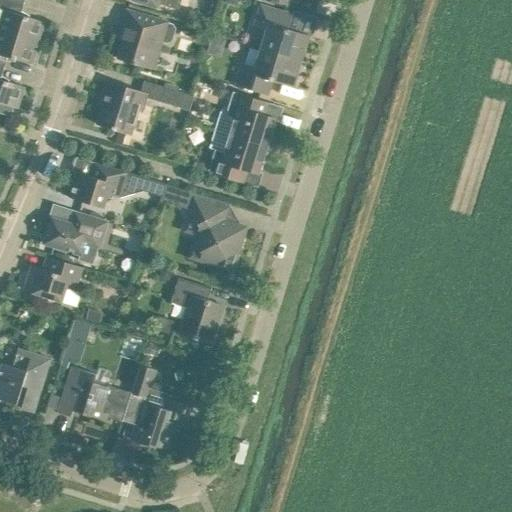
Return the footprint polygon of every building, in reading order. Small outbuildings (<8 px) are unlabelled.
[(0,0),(0,31),(38,43),(44,22),(21,15),(24,3),(13,0),(0,0)] [(146,0),(151,1),(179,10),(181,0),(146,0)] [(293,14),(274,8),(261,4),(254,25),(267,29),(261,48),(302,61),(310,35),(289,29),(293,14)] [(190,8),(186,20),(210,27),(214,15),(190,8)] [(168,22),(147,15),(128,10),(121,30),(126,31),(118,58),(154,69),(163,41),(167,43),(172,41),(176,29),(173,24),(168,22)] [(31,64),(38,43),(0,31),(0,67),(4,69),(8,57),(31,64)] [(294,87),(302,61),(261,48),(255,68),(242,65),(236,85),(268,95),(273,80),(294,87)] [(14,107),(18,108),(24,87),(1,79),(4,69),(0,67),(0,113),(11,116),(14,107)] [(148,94),(106,81),(102,94),(106,95),(97,124),(132,134),(139,110),(143,111),(148,94)] [(194,96),(164,86),(159,101),(189,111),(194,96)] [(268,102),(249,96),(233,91),(227,110),(227,113),(232,118),(236,118),(231,135),(267,146),(276,118),(264,115),(268,102)] [(201,111),(191,109),(188,121),(197,124),(201,111)] [(259,173),(267,146),(231,135),(224,156),(213,153),(208,171),(244,182),(247,170),(259,173)] [(77,172),(69,197),(88,203),(104,208),(108,194),(119,198),(144,191),(154,194),(158,181),(148,178),(127,171),(127,173),(94,163),(94,164),(100,166),(96,177),(77,172)] [(184,189),(179,206),(192,209),(203,230),(202,231),(196,234),(194,241),(197,247),(195,254),(203,257),(206,262),(212,264),(218,262),(231,266),(238,243),(241,244),(244,234),(242,230),(246,228),(246,227),(231,223),(227,215),(230,203),(186,190),(184,189)] [(107,220),(96,216),(77,211),(72,224),(53,218),(46,243),(82,254),(86,243),(99,247),(107,220)] [(83,267),(66,262),(47,256),(43,269),(34,266),(32,274),(29,273),(24,290),(62,302),(67,288),(76,290),(83,267)] [(212,288),(193,282),(179,278),(172,302),(187,307),(179,332),(214,343),(214,342),(211,341),(214,332),(217,333),(225,306),(208,300),(212,288)] [(89,308),(86,319),(100,324),(103,313),(89,308)] [(84,365),(89,321),(72,319),(66,363),(84,365)] [(51,359),(38,354),(18,348),(13,366),(3,363),(0,371),(0,398),(18,404),(23,385),(28,387),(21,409),(34,413),(51,359)] [(157,370),(141,365),(132,393),(148,398),(157,370)] [(97,374),(73,366),(64,393),(59,412),(72,416),(73,410),(106,420),(107,416),(122,421),(132,393),(108,385),(107,387),(94,383),(97,374)] [(205,387),(199,405),(208,408),(215,390),(205,387)] [(192,406),(172,401),(167,399),(164,409),(143,403),(138,421),(136,420),(130,438),(150,445),(150,443),(168,449),(177,419),(187,422),(192,406)]
